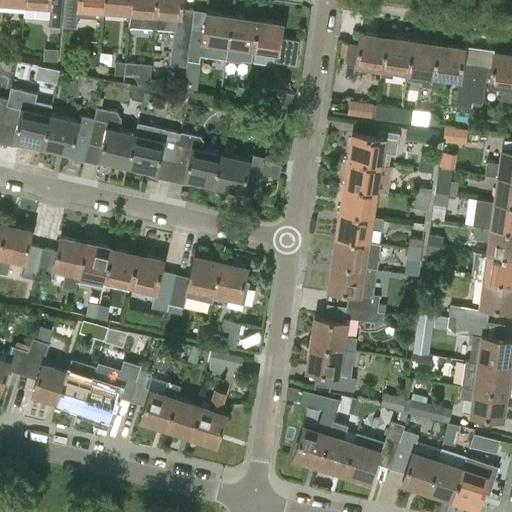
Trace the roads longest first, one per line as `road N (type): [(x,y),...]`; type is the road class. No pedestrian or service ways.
road 1 (residential): [(289,239),(0,175)]
road 2 (residential): [(250,500),(289,239)]
road 3 (residential): [(250,500),(0,440)]
road 4 (residential): [(289,239),(326,0)]
